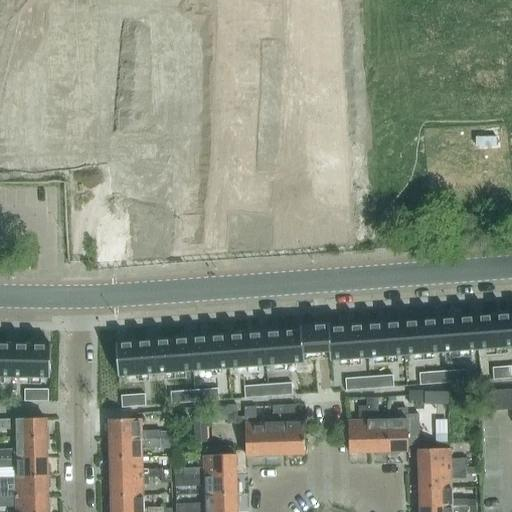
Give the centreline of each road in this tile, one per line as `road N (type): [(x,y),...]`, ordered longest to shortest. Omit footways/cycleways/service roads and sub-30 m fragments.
road 1 (unclassified): [(511,267),(80,296)]
road 2 (residential): [(80,511),(80,296)]
road 3 (residential): [(262,511),(262,483),(394,479),(394,511)]
